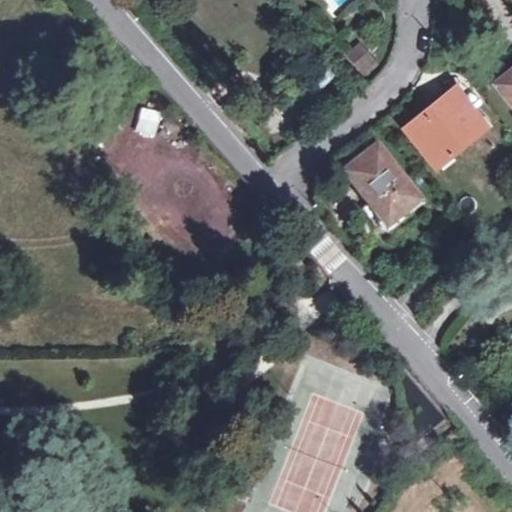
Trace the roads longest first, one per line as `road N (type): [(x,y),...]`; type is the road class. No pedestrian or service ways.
road 1 (residential): [(511,472),(263,188)]
road 2 (residential): [(263,188),(413,73),(420,0)]
road 3 (residential): [(263,188),(103,0)]
